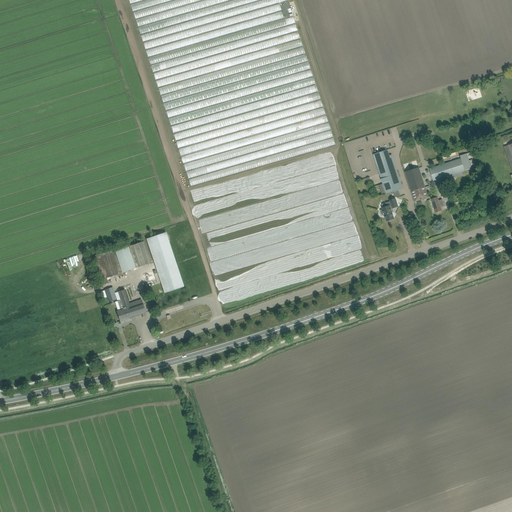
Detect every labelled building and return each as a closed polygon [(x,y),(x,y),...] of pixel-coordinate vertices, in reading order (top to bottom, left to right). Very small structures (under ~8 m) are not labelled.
[(373,155),(386,194),(403,189),(392,155),(389,156),(387,150),(373,155)] [(465,171),(464,170),(471,168),(466,154),(460,156),(461,159),(430,168),(434,181),(462,172),(465,171)] [(424,182),(423,180),(419,168),(405,173),(415,202),(429,198),(424,182)] [(441,207),(444,206),(442,199),(439,200),(438,197),(432,199),(436,212),(442,210),(441,207)] [(383,210),(381,210),(382,215),(384,215),(387,221),(394,219),(391,208),(392,207),(392,208),(398,207),(396,198),(390,200),(391,205),(382,208),(383,210)] [(165,233),(146,239),(164,293),(183,287),(165,233)] [(144,241),(115,251),(122,273),(151,263),(144,241)] [(102,285),(103,284),(106,284),(108,283),(107,278),(120,274),(119,272),(113,251),(112,250),(93,256),(102,285)] [(109,302),(117,299),(113,287),(105,290),(109,302)] [(146,313),(141,300),(130,304),(125,289),(118,292),(121,300),(118,301),(121,310),(117,312),(120,321),(146,313)]
